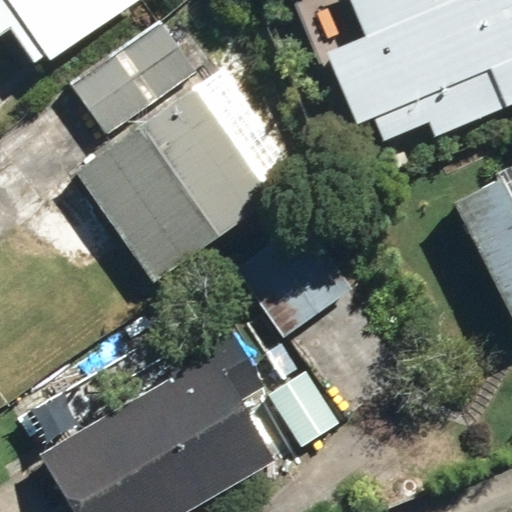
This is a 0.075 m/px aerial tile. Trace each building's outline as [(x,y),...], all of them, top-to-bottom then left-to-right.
[(0,0),(0,43),(23,76),(34,67),(36,72),(136,3),(134,0),(0,0)] [(511,0),(488,0),(472,7),(469,0),(448,0),(428,9),(424,0),(336,0),(355,45),(315,62),(347,136),(366,129),(375,152),(420,133),(427,148),(511,111),(511,0)] [(66,92),(101,142),(192,80),(157,30),(66,92)] [(67,185),(145,294),(297,186),(219,75),(67,185)] [(511,343),(511,229),(510,230),(491,192),(444,216),(509,345),(511,343)] [(234,269),(246,292),(278,271),(263,249),(234,269)] [(302,371),(326,405),(373,371),(350,338),(302,371)] [(238,420),(199,351),(159,374),(165,386),(31,465),(53,503),(45,507),(48,511),(199,511),(268,472),(267,469),(292,451),(262,404),(238,420)]
